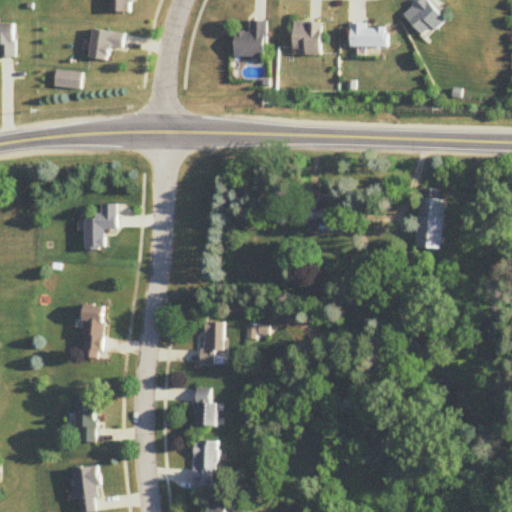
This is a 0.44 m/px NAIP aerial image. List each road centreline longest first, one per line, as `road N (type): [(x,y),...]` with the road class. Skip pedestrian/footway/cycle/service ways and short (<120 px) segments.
road 1 (tertiary): [(0,145),(168,132),(511,143)]
road 2 (residential): [(424,141),(414,268),(320,511)]
road 3 (residential): [(153,511),(147,360),(161,275),(168,132)]
road 4 (residential): [(182,0),(170,52),(168,132)]
